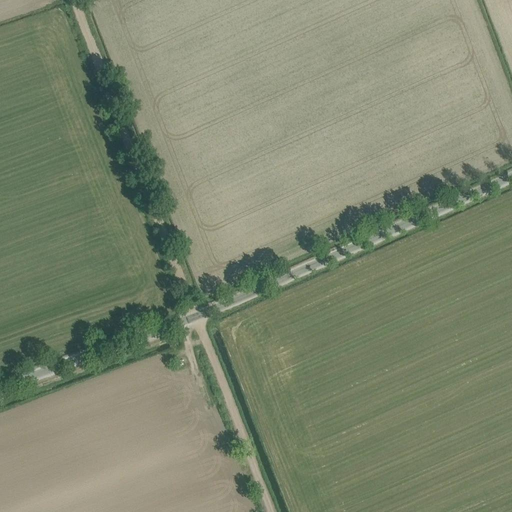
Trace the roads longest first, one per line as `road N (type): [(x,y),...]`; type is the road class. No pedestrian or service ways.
road 1 (unclassified): [(0,387),(165,327),(511,174)]
road 2 (track): [(270,511),(73,0)]
